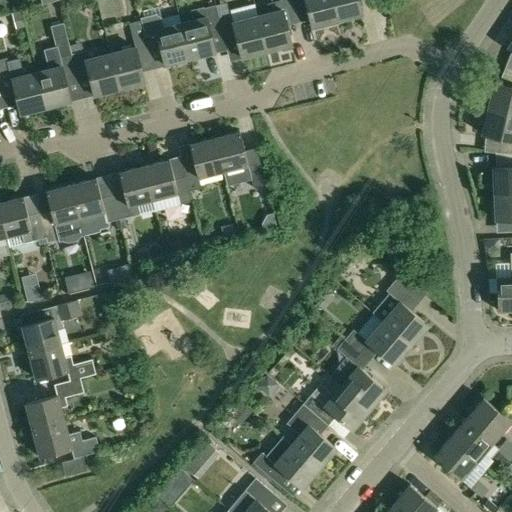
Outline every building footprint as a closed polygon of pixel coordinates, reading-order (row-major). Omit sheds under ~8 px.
[(94,0),(99,13),(138,0),(94,0)] [(279,0),(282,10),(257,16),(267,51),(291,45),(286,26),(298,23),(295,12),(292,0),(279,0)] [(292,0),(295,12),(307,9),(311,27),(337,21),(331,0),(292,0)] [(331,0),(337,21),(362,14),(358,0),(331,0)] [(193,20),(181,23),(190,58),(214,52),(209,33),(221,30),(222,30),(218,17),(219,17),(216,5),(203,8),(191,11),(193,20)] [(21,11),(12,14),(15,29),(25,26),(21,11)] [(156,14),(140,18),(141,20),(142,24),(141,24),(148,49),(159,46),(164,65),(190,58),(181,23),(164,28),(161,17),(156,14)] [(219,17),(218,17),(222,30),(221,30),(224,42),(236,39),(240,58),(267,51),(257,16),(233,22),(231,14),(219,17)] [(134,48),(110,54),(119,89),(144,83),(139,64),(151,60),(148,49),(141,24),(142,24),(141,20),(129,24),(134,48)] [(48,70),(37,72),(46,107),(70,101),(65,82),(77,79),(71,54),(69,46),(63,23),(50,27),(55,47),(43,50),(48,70)] [(71,54),(77,79),(88,77),(93,96),(119,89),(110,54),(98,57),(96,48),(83,51),(71,54)] [(0,59),(0,84),(0,86),(3,98),(14,95),(19,114),(46,107),(37,72),(23,76),(19,58),(9,61),(7,60),(7,58),(0,59)] [(511,87),(493,83),(488,109),(511,114),(511,87)] [(511,114),(488,109),(482,134),(505,140),(504,154),(511,154),(511,114)] [(240,133),(215,139),(223,171),(226,184),(240,180),(251,177),(254,188),(265,185),(262,173),(256,149),(244,152),(240,133)] [(194,164),(182,167),(184,177),(185,177),(189,192),(201,189),(198,177),(223,171),(215,139),(189,145),(194,164)] [(168,161),(144,167),(152,199),(168,195),(177,192),(180,204),(192,201),(189,192),(185,177),(184,177),(173,180),(168,161)] [(123,193),(113,196),(119,220),(140,215),(137,203),(152,199),(144,167),(118,173),(123,193)] [(511,167),(493,167),(494,195),(511,193),(511,167)] [(96,179),(71,185),(84,235),(99,231),(99,229),(108,227),(108,223),(119,220),(113,196),(101,199),(96,179)] [(50,212),(40,214),(46,238),(47,242),(58,240),(58,241),(61,241),(69,242),(75,241),(81,236),(84,235),(71,185),(45,192),(50,212)] [(511,193),(494,195),(495,219),(511,218),(511,193)] [(23,198),(0,203),(0,212),(6,237),(21,233),(24,244),(46,238),(40,214),(28,217),(23,198)] [(0,246),(8,245),(6,237),(0,212),(0,246)] [(232,224),(220,228),(223,240),(235,237),(232,224)] [(198,236),(185,240),(188,250),(200,247),(198,236)] [(511,277),(496,278),(497,311),(511,310),(511,253),(510,254),(511,277)] [(129,264),(107,269),(110,283),(133,277),(129,264)] [(77,275),(65,278),(69,294),(81,291),(77,275)] [(400,302),(383,321),(410,345),(427,325),(411,312),(419,302),(394,281),(386,290),(400,302)] [(38,286),(27,289),(30,302),(42,298),(38,286)] [(107,292),(99,294),(101,303),(109,301),(107,292)] [(11,293),(0,295),(0,310),(15,306),(11,293)] [(41,322),(21,327),(28,354),(61,345),(57,330),(63,328),(61,321),(80,316),(76,301),(49,308),(38,311),(41,322)] [(353,330),(345,339),(367,358),(375,349),(393,364),(410,345),(383,321),(366,341),(353,330)] [(345,339),(336,349),(358,367),(342,386),(369,409),(386,389),(359,367),(367,358),(345,339)] [(61,345),(28,354),(35,380),(66,371),(69,381),(69,382),(80,379),(80,378),(95,374),(92,360),(72,365),(70,356),(64,357),(61,345)] [(267,374),(257,386),(269,395),(278,384),(267,374)] [(56,397),(25,405),(32,431),(65,423),(61,407),(66,406),(64,398),(84,393),(80,379),(69,382),(69,381),(53,385),(56,397)] [(319,384),(303,404),(326,423),(334,414),(352,429),(369,409),(342,386),(333,396),(319,384)] [(484,398),(466,420),(493,443),(511,421),(484,398)] [(303,404),(286,424),(300,435),(292,445),(319,468),(336,448),(318,433),(326,423),(303,404)] [(466,420),(450,438),(477,461),(486,451),(492,456),(499,448),(493,443),(466,420)] [(65,423),(32,431),(39,458),(70,450),(73,460),(82,457),(99,453),(95,437),(81,441),(78,432),(68,435),(65,423)] [(261,452),(253,462),(276,482),(284,472),(301,487),(302,488),(319,468),(292,445),(282,437),(274,446),(265,456),(261,452)] [(450,438),(434,456),(462,479),(467,472),(477,461),(450,438)] [(511,444),(506,439),(499,448),(511,459),(511,444)] [(209,444),(195,461),(204,469),(218,452),(209,444)] [(511,459),(499,448),(492,456),(511,473),(511,459)] [(83,459),(62,465),(65,477),(86,472),(83,459)] [(244,491),(228,509),(231,511),(270,511),(264,507),(275,494),(249,471),(238,484),(244,490),(244,491)] [(477,480),(470,487),(482,498),(489,490),(477,480)] [(411,484),(395,503),(406,511),(433,511),(438,507),(411,484)] [(169,488),(160,498),(170,507),(178,497),(169,488)] [(488,499),(483,505),(491,511),(492,511),(497,506),(488,499)] [(159,501),(151,511),(162,511),(167,507),(159,501)] [(406,511),(395,503),(387,511),(406,511)]
